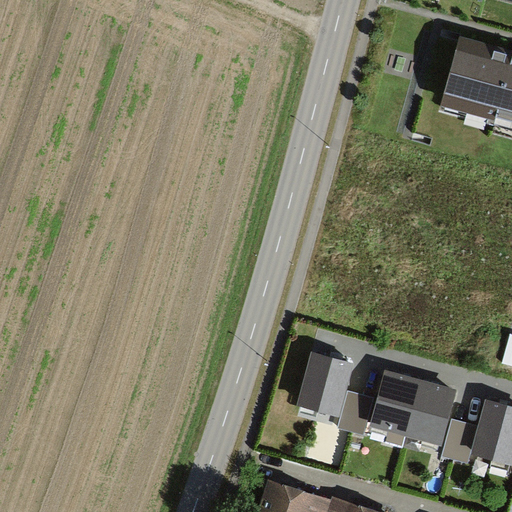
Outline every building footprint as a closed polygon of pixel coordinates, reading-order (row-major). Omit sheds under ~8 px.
[(511,56),(458,42),(440,112),(511,131),(511,56)] [(338,352),(310,345),(297,397),(340,408),(353,355),(338,352)] [(408,369),(386,363),(370,420),(388,424),(384,439),(419,448),(423,434),(443,439),(458,383),(436,377),(408,369)] [(338,425),(363,431),(373,395),(348,388),(338,425)] [(511,398),(507,397),(485,392),(472,446),(511,455),(511,398)] [(452,416),(442,454),(466,460),(476,422),(452,416)] [(296,489),(269,481),(259,511),(327,511),(331,500),(296,489)] [(331,500),(327,511),(379,511),(371,509),(332,497),(331,500)]
